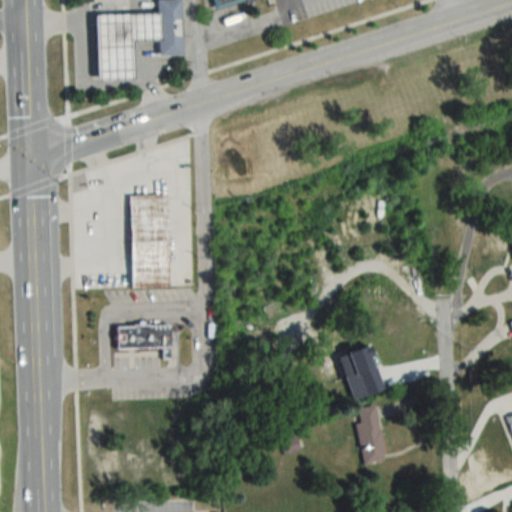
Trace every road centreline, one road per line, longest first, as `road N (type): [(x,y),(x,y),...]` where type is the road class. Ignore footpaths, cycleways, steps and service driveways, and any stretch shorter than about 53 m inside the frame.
road 1 (residential): [(25,159),(507,0)]
road 2 (secondary): [(38,487),(25,159)]
road 3 (residential): [(448,511),(440,301)]
